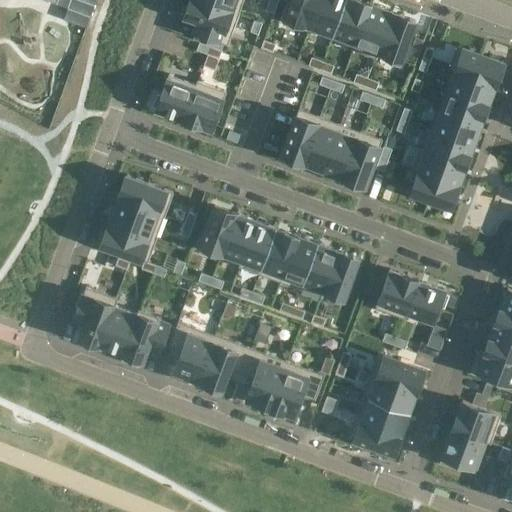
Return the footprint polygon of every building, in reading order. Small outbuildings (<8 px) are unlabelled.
[(50,0),(67,6),(63,17),(85,26),(94,0),(50,0)] [(201,0),(190,0),(184,17),(197,22),(193,33),(220,43),(221,40),(228,43),(239,14),(201,0)] [(201,0),(239,14),(243,0),(201,0)] [(272,0),(269,0),(266,10),(273,13),(277,2),(272,0)] [(292,0),(285,22),(308,30),(317,6),(319,0),(292,0)] [(319,0),(317,6),(308,30),(332,39),(333,35),(346,0),(319,0)] [(346,0),(333,35),(355,43),(362,23),(366,14),(369,4),(367,3),(361,1),(359,0),(357,0),(346,0)] [(355,43),(352,50),(375,59),(377,52),(385,31),(392,13),(381,9),(377,7),(373,6),(370,5),(371,4),(369,4),(366,14),(362,23),(355,43)] [(385,31),(377,52),(401,60),(408,40),(415,21),(410,19),(404,17),(398,14),(398,15),(396,14),(392,13),(385,31)] [(254,19),(249,31),(257,33),(261,21),(254,19)] [(262,39),(259,46),(272,51),(274,44),(262,39)] [(200,43),(197,50),(207,54),(210,46),(200,43)] [(210,46),(207,54),(218,59),(221,51),(210,46)] [(450,64),(449,67),(453,68),(476,77),(496,84),(503,64),(486,57),(482,56),(465,49),(459,47),(457,46),(456,50),(455,50),(450,64)] [(427,47),(422,59),(430,62),(434,50),(427,47)] [(218,59),(207,54),(203,64),(215,69),(218,59)] [(312,57),(309,65),(314,67),(319,69),(322,61),(312,57)] [(422,59),(418,70),(426,73),(430,62),(422,59)] [(322,61),(319,69),(329,73),(332,65),(322,61)] [(453,68),(446,89),(469,97),(478,100),(488,104),(496,84),(476,77),(453,68)] [(355,72),(352,80),(364,84),(366,76),(355,72)] [(152,105),(152,106),(153,106),(156,107),(157,107),(156,110),(183,119),(196,85),(169,75),(161,94),(158,93),(158,92),(157,92),(157,93),(153,105),(152,105)] [(319,75),(317,83),(329,87),(332,80),(319,75)] [(366,76),(364,84),(375,88),(378,81),(367,77),(366,76)] [(415,77),(411,89),(418,92),(422,79),(415,77)] [(332,80),(329,87),(340,92),(343,84),(332,80)] [(196,85),(183,119),(212,130),(226,92),(197,81),(196,85)] [(361,89),(358,97),(370,102),(373,94),(361,89)] [(446,89),(439,109),(461,117),(481,124),(483,117),(484,117),(488,104),(478,100),(469,97),(446,89)] [(373,94),(370,102),(382,106),(385,98),(373,94)] [(404,106),(400,118),(407,121),(412,109),(404,106)] [(299,109),(282,156),(303,163),(320,117),(299,109)] [(439,109),(431,129),(454,138),(473,145),(479,129),(481,124),(461,117),(439,109)] [(320,117),(303,163),(304,164),(323,170),(341,124),(320,117)] [(400,118),(395,130),(403,133),(407,121),(400,118)] [(341,124),(323,170),(344,178),(361,132),(341,124)] [(427,128),(420,148),(446,158),(455,161),(466,165),(470,153),(473,145),(454,138),(431,129),(427,128)] [(361,132),(344,178),(365,186),(382,139),(361,132)] [(384,146),(380,157),(387,160),(391,149),(384,146)] [(420,148),(412,170),(414,171),(418,173),(458,187),(459,184),(460,180),(462,176),(465,167),(466,165),(455,161),(446,158),(420,148)] [(380,157),(376,168),(383,171),(387,160),(380,157)] [(415,181),(411,193),(429,200),(433,201),(441,204),(451,207),(454,199),(456,194),(458,187),(418,173),(418,174),(415,181)] [(126,175),(118,198),(165,214),(173,193),(126,175)] [(118,198),(110,221),(156,238),(165,214),(118,198)] [(215,205),(200,245),(221,253),(236,213),(215,205)] [(189,212),(185,223),(192,226),(196,215),(189,212)] [(221,253),(220,255),(241,263),(256,221),(236,213),(221,253)] [(110,221),(101,245),(147,263),(156,238),(110,221)] [(241,263),(239,266),(260,273),(277,229),(256,221),(241,263)] [(185,223),(180,235),(188,237),(192,226),(185,223)] [(277,229),(260,273),(280,281),(297,236),(277,229)] [(297,236),(280,281),(300,289),(302,285),(317,243),(297,236)] [(317,243),(302,285),(322,293),(323,290),(337,251),(317,243)] [(337,251),(323,290),(344,297),(358,258),(337,251)] [(118,258),(116,265),(127,269),(130,262),(118,258)] [(177,259),(173,271),(180,274),(184,261),(177,259)] [(142,261),(139,269),(152,273),(155,265),(142,261)] [(155,265),(152,273),(164,278),(167,270),(155,265)] [(389,269),(375,307),(391,313),(404,318),(405,317),(407,312),(418,280),(411,277),(399,273),(394,271),(389,269)] [(199,273),(196,280),(208,285),(211,277),(199,273)] [(211,277),(208,285),(220,289),(223,281),(211,277)] [(418,280),(407,312),(411,313),(428,319),(434,321),(440,305),(444,307),(449,294),(444,292),(445,290),(427,283),(421,281),(418,280)] [(86,287),(73,321),(84,324),(79,337),(100,345),(115,305),(117,298),(86,287)] [(240,287),(237,295),(250,300),(252,292),(240,287)] [(501,306),(500,308),(511,312),(511,289),(508,288),(503,302),(501,306)] [(252,292),(250,300),(261,304),(264,296),(252,292)] [(218,293),(216,300),(226,304),(229,297),(218,293)] [(280,302),(278,310),(290,315),(293,307),(280,302)] [(227,303),(223,312),(233,316),(236,306),(227,303)] [(115,305),(100,345),(122,353),(137,313),(115,305)] [(293,307),(290,315),(302,319),(305,311),(293,307)] [(493,327),(493,329),(511,336),(511,312),(500,308),(495,321),(495,323),(493,327)] [(137,313),(122,353),(124,354),(141,360),(143,361),(148,348),(158,352),(168,325),(157,321),(158,317),(138,310),(137,313)] [(314,314),(311,322),(323,326),(325,318),(314,314)] [(179,321),(169,346),(182,351),(175,372),(198,381),(215,334),(179,321)] [(261,322),(255,338),(265,341),(271,325),(261,322)] [(489,338),(484,351),(485,351),(511,360),(511,336),(493,329),(491,332),(490,336),(489,338)] [(385,333),(382,341),(394,345),(396,337),(385,333)] [(215,334),(198,381),(221,390),(229,368),(242,373),(251,348),(215,334)] [(396,337),(394,345),(405,349),(407,341),(396,337)] [(251,348),(242,373),(254,377),(247,398),(270,407),(288,361),(264,352),(251,348)] [(343,350),(339,362),(347,365),(351,353),(343,350)] [(482,358),(477,371),(498,379),(511,384),(511,360),(485,351),(484,354),(482,358)] [(378,353),(371,374),(397,383),(417,390),(424,370),(410,365),(391,358),(384,355),(378,353)] [(327,356),(321,370),(329,373),(334,358),(327,356)] [(288,361),(270,407),(294,416),(301,394),(315,399),(324,375),(288,361)] [(339,362),(335,374),(342,376),(347,365),(339,362)] [(371,374),(363,396),(369,398),(408,412),(409,411),(416,391),(417,391),(417,390),(397,383),(371,374)] [(327,396),(324,403),(336,408),(339,400),(327,396)] [(369,398),(363,416),(402,431),(408,412),(369,398)] [(459,410),(452,429),(486,442),(490,443),(500,414),(496,412),(483,408),(474,405),(462,400),(461,405),(459,410)] [(324,403),(321,411),(333,415),(336,408),(324,403)] [(355,414),(347,436),(357,440),(356,444),(368,448),(369,444),(373,445),(377,447),(394,453),(394,452),(397,444),(400,436),(400,435),(402,431),(363,416),(355,414)] [(446,445),(442,456),(475,468),(477,469),(486,442),(452,429),(451,432),(449,438),(446,445)] [(503,447),(499,459),(506,461),(510,449),(503,447)]
